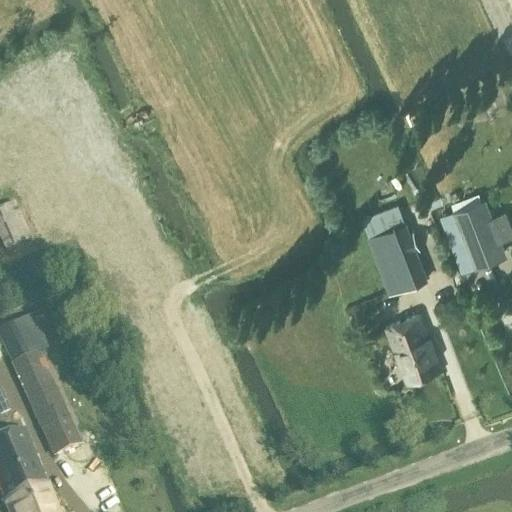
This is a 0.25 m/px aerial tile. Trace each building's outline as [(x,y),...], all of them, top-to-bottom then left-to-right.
[(486,198),(453,210),(474,267),(507,254),(486,198)] [(32,243),(16,204),(0,210),(0,236),(7,253),(29,244),(32,243)] [(370,240),(407,226),(400,206),(362,220),(370,240)] [(407,226),(367,241),(388,299),(428,284),(407,226)] [(421,313),(386,326),(409,383),(443,370),(421,313)] [(15,327),(7,330),(0,333),(0,341),(8,358),(26,349),(15,327)] [(37,357),(18,366),(13,368),(54,459),(79,448),(69,425),(67,420),(55,391),(53,392),(37,357)] [(56,511),(25,433),(0,442),(0,493),(7,511),(56,511)]
